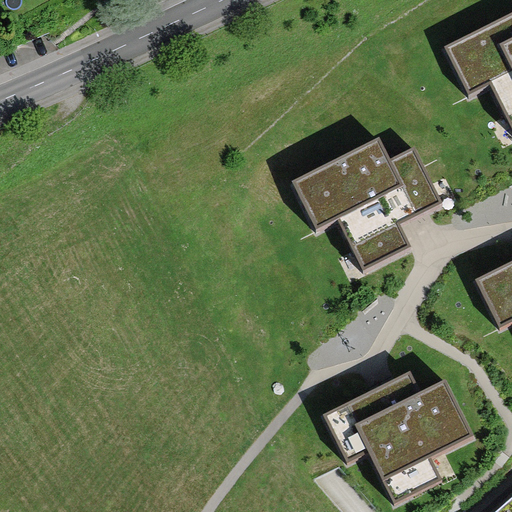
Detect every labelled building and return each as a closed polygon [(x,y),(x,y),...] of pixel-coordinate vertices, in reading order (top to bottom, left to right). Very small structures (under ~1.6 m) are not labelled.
[(511,19),(448,51),(471,97),(491,86),(511,127),(511,19)] [(379,145),(295,186),(318,231),(339,221),(364,273),(410,250),(398,227),(440,206),(414,154),(390,166),(379,145)] [(511,267),(478,285),(501,330),(511,324),(511,267)] [(409,381),(326,422),(349,467),(369,457),(395,509),(440,486),(429,463),(471,442),(444,390),(420,402),(409,381)] [(511,511),(511,500),(498,511),(511,511)]
